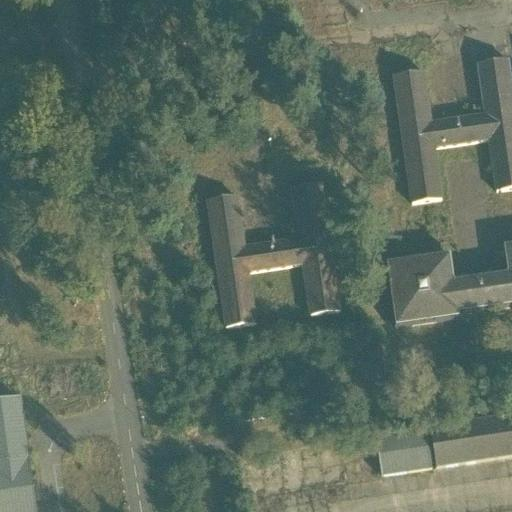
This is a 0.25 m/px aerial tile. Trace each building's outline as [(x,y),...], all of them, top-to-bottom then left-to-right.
[(393,79),(412,207),(441,203),(434,152),(489,144),(496,195),(511,192),(511,95),(507,63),(478,67),(485,118),(430,126),(423,75),(393,79)] [(207,204),(226,332),(256,327),(248,276),(303,268),(310,319),(340,315),(321,187),(291,192),(299,242),(244,251),(237,200),(207,204)] [(386,267),(395,330),(458,321),(458,317),(511,309),(511,248),(504,250),(506,270),(511,269),(511,276),(507,277),(453,285),(445,286),(444,279),(452,278),(449,258),(386,267)] [(0,511),(35,511),(34,505),(31,485),(23,424),(20,403),(0,406),(0,511)] [(511,459),(511,418),(375,439),(381,479),(432,472),(431,468),(435,467),(436,471),(511,459)]
